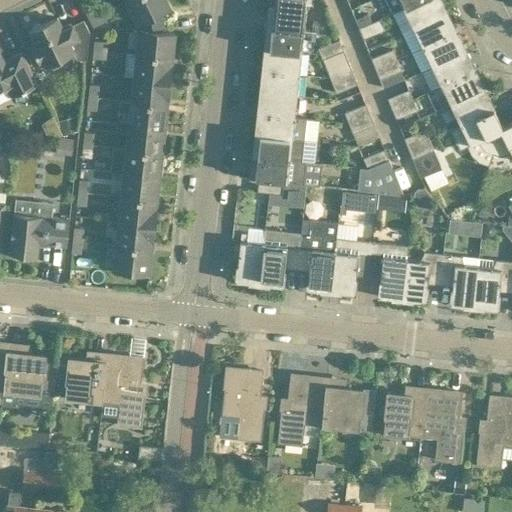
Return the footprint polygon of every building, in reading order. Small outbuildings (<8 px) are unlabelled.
[(141,20),(141,24),(162,21),(161,11),(170,6),(166,0),(128,0),(139,21),(141,20)] [(269,4),(267,26),(304,30),(306,8),(305,8),(305,0),(275,0),(275,4),(269,4)] [(386,0),(393,12),(403,7),(417,0),(386,0)] [(417,0),(403,7),(413,26),(446,10),(441,0),(417,0)] [(86,10),(90,18),(101,12),(97,4),(86,10)] [(413,26),(422,46),(456,29),(446,10),(413,26)] [(101,12),(90,18),(93,25),(105,20),(101,12)] [(369,13),(355,18),(359,27),(372,22),(369,13)] [(30,44),(39,62),(41,66),(45,64),(46,66),(74,52),(77,58),(87,59),(90,31),(84,19),(73,25),(72,23),(63,28),(57,16),(42,23),(37,22),(33,24),(31,29),(29,30),(34,42),(30,44)] [(380,18),(359,27),(363,38),(384,30),(380,18)] [(312,20),(311,31),(324,33),(325,22),(312,20)] [(140,28),(137,52),(172,56),(174,31),(164,30),(162,21),(141,24),(142,28),(140,28)] [(267,26),(264,47),(301,51),(304,30),(267,26)] [(422,46),(432,65),(465,49),(456,29),(422,46)] [(340,38),(319,47),(323,57),(344,49),(340,38)] [(94,39),(93,47),(107,49),(107,40),(94,39)] [(93,47),(92,57),(105,58),(107,49),(93,47)] [(264,47),(262,69),(299,73),(301,51),(264,47)] [(392,48),(371,57),(375,67),(396,59),(392,48)] [(323,57),(332,81),(353,72),(344,49),(323,57)] [(432,65),(420,71),(430,89),(441,84),(441,85),(475,68),(465,49),(432,65)] [(0,88),(7,85),(12,96),(38,83),(22,51),(4,60),(0,50),(0,88)] [(126,51),(124,74),(135,75),(135,76),(170,80),(172,63),(171,62),(172,56),(137,52),(126,51)] [(396,59),(375,67),(383,87),(404,78),(396,59)] [(475,68),(441,85),(451,104),(484,88),(475,68)] [(262,69),(260,90),(297,94),(299,73),(262,69)] [(353,72),(332,81),(337,92),(358,84),(353,72)] [(134,76),(132,100),(166,103),(167,97),(168,97),(170,80),(134,76)] [(91,82),(90,95),(99,96),(100,83),(91,82)] [(409,88),(387,97),(392,108),(413,99),(409,88)] [(451,104),(460,123),(494,107),(484,88),(451,104)] [(260,90),(257,112),(294,116),(297,94),(260,90)] [(88,95),(86,108),(96,109),(97,96),(88,95)] [(119,99),(118,112),(131,113),(129,124),(164,127),(166,103),(132,100),(132,101),(119,99)] [(413,99),(392,108),(396,118),(418,109),(413,99)] [(366,103),(344,112),(349,122),(370,113),(366,103)] [(460,123),(449,129),(459,149),(467,145),(470,143),(478,140),(482,147),(487,151),(492,152),(493,149),(502,124),(494,107),(460,123)] [(257,112),(255,133),(302,138),(304,117),(294,116),(257,112)] [(370,113),(349,122),(353,133),(375,124),(370,113)] [(74,115),(59,120),(63,133),(78,129),(74,115)] [(304,117),(302,138),(317,140),(319,118),(304,117)] [(493,149),(492,152),(501,155),(507,153),(511,151),(511,152),(511,119),(502,124),(493,149)] [(129,124),(127,148),(161,151),(162,149),(164,149),(165,137),(163,136),(164,127),(129,124)] [(380,137),(375,124),(353,133),(359,145),(380,137)] [(424,129),(404,137),(408,147),(429,139),(424,129)] [(84,130),(83,143),(92,144),(94,132),(84,130)] [(255,133),(253,155),(300,160),(302,138),(255,133)] [(7,134),(0,136),(4,147),(15,142),(13,136),(7,134)] [(57,136),(56,148),(72,150),(74,138),(57,136)] [(314,161),(317,140),(302,138),(300,160),(306,160),(314,161)] [(429,139),(408,147),(412,158),(420,177),(423,175),(441,168),(429,139)] [(482,147),(478,140),(470,143),(467,145),(472,155),(479,161),(489,164),(492,152),(487,151),(482,147)] [(83,143),(81,156),(91,157),(92,144),(83,143)] [(113,147),(111,170),(124,171),(159,175),(160,166),(162,167),(163,154),(161,154),(161,151),(127,148),(113,147)] [(362,156),(367,167),(388,158),(383,147),(362,156)] [(250,177),(258,178),(283,180),(303,183),(306,160),(300,160),(253,155),(250,177)] [(360,166),(358,189),(370,190),(379,191),(390,193),(402,194),(392,168),(388,158),(367,167),(360,166)] [(306,160),(303,183),(306,183),(319,184),(322,162),(314,161),(306,160)] [(448,183),(441,168),(423,175),(430,191),(448,183)] [(124,171),(122,195),(156,199),(159,175),(124,171)] [(79,178),(78,191),(87,192),(88,179),(79,178)] [(283,180),(258,178),(257,190),(269,191),(277,192),(281,193),(282,182),(283,180)] [(283,180),(280,203),(303,206),(306,183),(283,180)] [(414,190),(413,206),(425,207),(426,207),(433,197),(424,186),(414,190)] [(342,190),(341,206),(374,210),(376,194),(342,190)] [(78,191),(76,204),(86,205),(87,192),(78,191)] [(269,191),(268,202),(280,203),(281,194),(281,193),(277,192),(269,191)] [(379,191),(377,207),(388,209),(390,193),(379,191)] [(390,193),(388,209),(404,210),(406,195),(402,194),(390,193)] [(122,195),(119,219),(154,223),(156,206),(155,206),(156,199),(122,195)] [(488,211),(479,209),(477,218),(487,220),(488,211)] [(14,212),(12,232),(9,252),(16,253),(16,256),(30,258),(30,254),(37,255),(38,242),(67,245),(70,217),(52,215),(52,217),(41,215),(14,212)] [(450,217),(448,228),(461,229),(462,219),(450,217)] [(300,234),(297,262),(310,263),(307,287),(330,290),(336,238),(338,221),(309,218),(307,234),(300,234)] [(119,219),(116,243),(151,247),(152,240),(153,240),(154,223),(119,219)] [(481,221),(462,219),(461,229),(480,231),(481,221)] [(484,225),(483,231),(486,235),(491,235),(495,233),(496,228),(492,224),(488,223),(484,225)] [(511,224),(503,223),(502,228),(511,240),(511,224)] [(74,226),(73,239),(82,240),(83,230),(83,227),(74,226)] [(235,280),(259,282),(263,242),(250,240),(248,231),(241,230),(235,280)] [(285,261),(297,262),(300,234),(264,230),(263,242),(259,282),(282,285),(285,261)] [(356,269),(369,270),(372,242),(336,238),(330,290),(354,292),(356,269)] [(73,239),(71,252),(80,253),(82,240),(73,239)] [(378,295),(402,298),(406,257),(408,246),(372,242),(369,270),(381,271),(378,295)] [(151,247),(116,243),(114,268),(116,268),(116,270),(119,272),(123,273),(127,271),(127,269),(148,271),(151,247)] [(428,276),(440,277),(443,252),(423,250),(420,259),(406,257),(402,298),(425,300),(428,276)] [(443,252),(440,277),(453,279),(450,303),(469,305),(473,305),(478,265),(479,256),(462,254),(443,252)] [(491,266),(495,258),(479,256),(478,265),(491,266)] [(500,284),(511,285),(511,284),(511,259),(495,258),(491,266),(478,265),(473,305),(497,308),(500,284)] [(0,389),(3,390),(8,349),(9,342),(0,340),(0,389)] [(54,387),(55,376),(56,363),(44,362),(45,354),(8,349),(3,390),(41,394),(41,386),(54,387)] [(106,360),(101,401),(124,403),(122,417),(122,424),(142,427),(146,389),(140,388),(143,356),(107,352),(106,360)] [(64,397),(101,401),(106,360),(69,356),(68,364),(56,363),(55,376),(67,377),(64,397)] [(241,438),(261,440),(265,402),(260,401),(263,369),(226,365),(221,414),(244,416),(241,438)] [(322,425),(326,384),(327,376),(290,372),(287,404),(281,403),(277,441),(297,444),(299,422),(322,425)] [(363,388),(326,384),(322,425),(371,430),(374,397),(362,396),(363,388)] [(424,395),(420,435),(437,437),(435,458),(440,459),(460,461),(462,443),(464,423),(459,423),(462,391),(425,387),(424,395)] [(383,431),(420,435),(424,395),(387,391),(383,431)] [(478,445),(476,463),(496,465),(497,457),(511,458),(511,396),(489,394),(486,425),(480,425),(478,445)] [(138,456),(154,458),(156,446),(139,444),(138,456)] [(43,452),(41,472),(57,474),(60,453),(43,452)] [(268,454),(266,470),(278,471),(280,456),(268,454)] [(258,456),(257,469),(264,470),(264,468),(265,456),(258,456)] [(353,473),(352,479),(363,480),(364,470),(358,469),(353,473)] [(24,470),(22,486),(56,490),(58,474),(57,474),(41,472),(24,470)] [(455,479),(454,491),(464,493),(465,480),(455,479)] [(7,504),(5,511),(36,511),(37,507),(19,505),(21,491),(9,490),(7,504)] [(328,501),(326,511),(360,511),(361,505),(328,501)]
